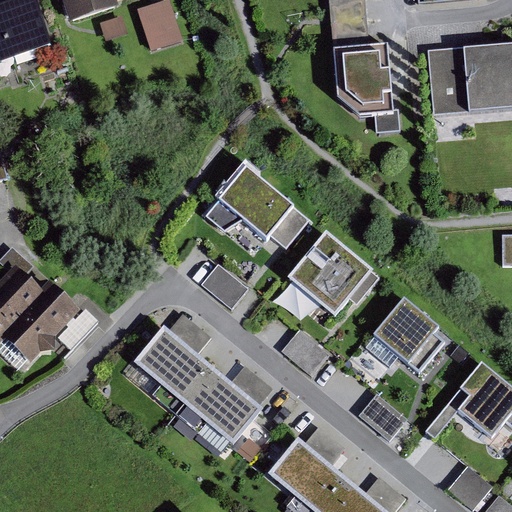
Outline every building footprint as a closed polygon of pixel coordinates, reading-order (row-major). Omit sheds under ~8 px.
[(0,59),(52,41),(36,0),(15,0),(12,1),(0,5),(0,59)] [(114,0),(64,0),(72,21),(116,6),(114,0)] [(328,0),(330,20),(369,17),(367,0),(328,0)] [(183,40),(171,1),(140,10),(152,49),(183,40)] [(369,17),(330,20),(335,100),(358,120),(372,118),(372,136),(401,136),(393,50),(371,50),(369,17)] [(128,34),(122,18),(101,25),(107,41),(128,34)] [(511,52),(431,55),(434,120),(511,117),(511,52)] [(285,247),(308,221),(246,169),(206,215),(225,231),(243,222),(266,241),(271,235),(285,247)] [(323,234),(288,278),(335,317),(348,301),(355,306),(378,278),(323,234)] [(511,234),(503,235),(503,267),(511,266),(511,234)] [(0,261),(11,272),(15,268),(26,277),(34,268),(13,248),(6,255),(0,261)] [(26,277),(15,268),(11,272),(0,283),(0,338),(3,335),(30,361),(80,310),(50,281),(40,292),(26,277)] [(219,268),(202,289),(232,313),(249,293),(219,268)] [(419,374),(444,342),(433,334),(439,327),(403,299),(373,338),(419,374)] [(167,335),(164,332),(134,368),(138,372),(131,381),(175,419),(212,372),(198,360),(211,342),(181,318),(167,335)] [(292,343),(282,354),(312,379),(330,357),(300,332),(300,333),(292,343)] [(511,430),(511,389),(482,365),(426,433),(436,440),(456,415),(490,442),(505,424),(511,430)] [(212,372),(175,419),(221,458),(229,448),(233,451),(256,424),(263,415),(258,411),(273,393),(244,370),(230,387),(212,372)] [(369,406),(360,416),(389,441),(406,420),(377,396),(369,406)] [(318,432),(306,447),(297,439),(268,474),(296,497),(287,507),(292,511),(320,511),(345,482),(329,468),(342,452),(318,432)] [(450,490),(473,510),(492,487),(469,467),(459,480),(450,490)] [(345,482),(320,511),(396,511),(405,501),(380,481),(367,498),(345,482)] [(511,511),(511,506),(500,497),(487,511),(511,511)]
